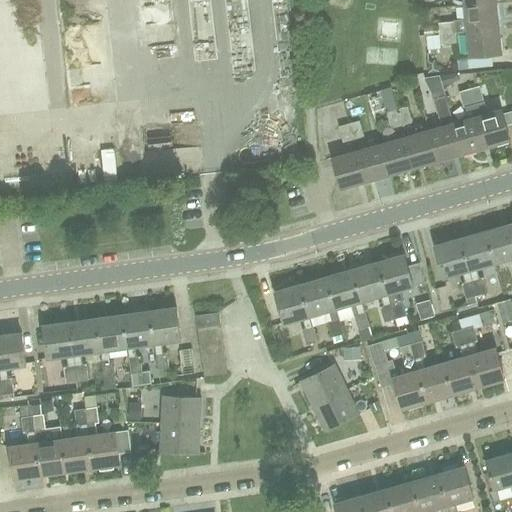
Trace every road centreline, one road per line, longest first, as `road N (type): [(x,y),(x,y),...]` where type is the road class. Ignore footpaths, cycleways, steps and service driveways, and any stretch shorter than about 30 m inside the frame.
road 1 (residential): [(0,290),(256,254),(511,183)]
road 2 (residential): [(0,511),(317,466),(511,412)]
